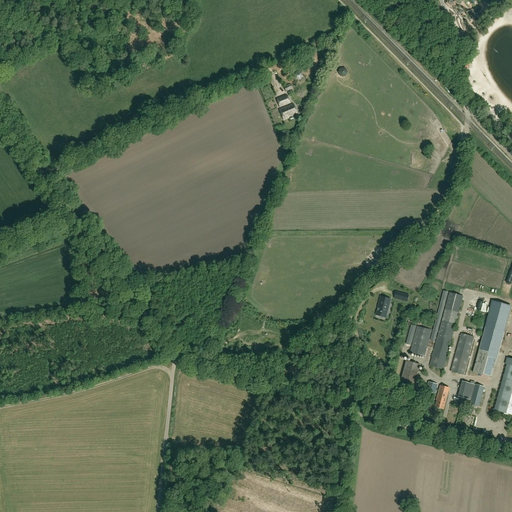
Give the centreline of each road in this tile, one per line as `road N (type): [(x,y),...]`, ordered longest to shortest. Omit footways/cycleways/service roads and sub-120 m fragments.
road 1 (unclassified): [(346,408),(175,355),(0,113)]
road 2 (unclassified): [(346,408),(354,375),(349,312),(424,230),(460,166),(466,101),(430,0)]
road 3 (unclassified): [(511,452),(346,408)]
road 4 (track): [(158,511),(175,355)]
